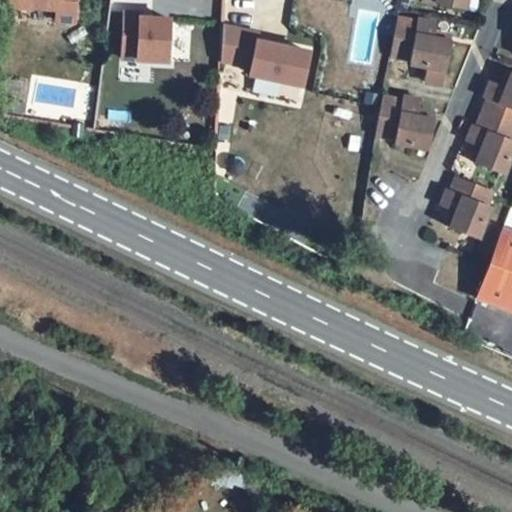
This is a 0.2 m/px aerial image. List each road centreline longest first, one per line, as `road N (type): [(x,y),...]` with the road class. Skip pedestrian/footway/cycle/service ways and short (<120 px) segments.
road 1 (primary): [(0,166),(511,402)]
road 2 (residential): [(414,511),(0,333)]
